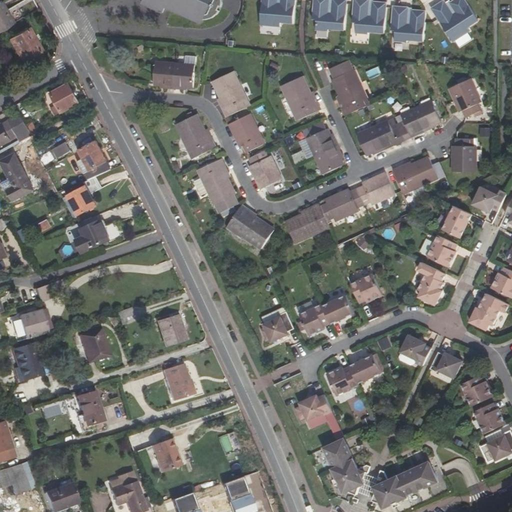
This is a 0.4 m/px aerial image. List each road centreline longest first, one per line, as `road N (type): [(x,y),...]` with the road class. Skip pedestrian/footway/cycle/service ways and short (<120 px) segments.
road 1 (tertiary): [(246,389),(97,89)]
road 2 (residential): [(97,89),(202,103),(257,201),(273,208),(360,171)]
road 3 (residential): [(246,389),(401,316),(445,327),(494,355)]
road 4 (tertiary): [(297,511),(246,389)]
